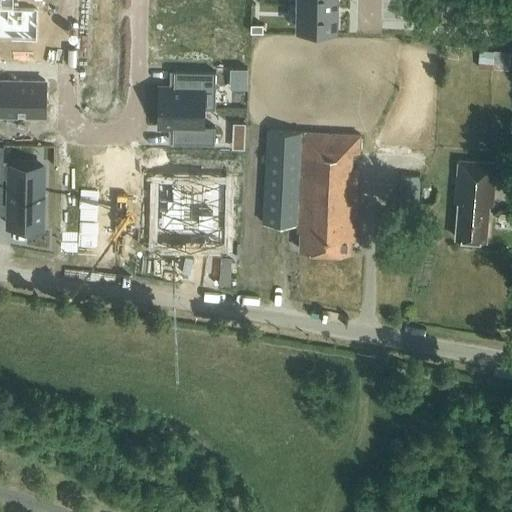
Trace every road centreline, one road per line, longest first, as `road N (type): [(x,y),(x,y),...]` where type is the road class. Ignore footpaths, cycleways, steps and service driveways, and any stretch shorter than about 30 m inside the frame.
road 1 (residential): [(511,362),(0,273)]
road 2 (residential): [(135,0),(134,135),(71,127),(70,0)]
